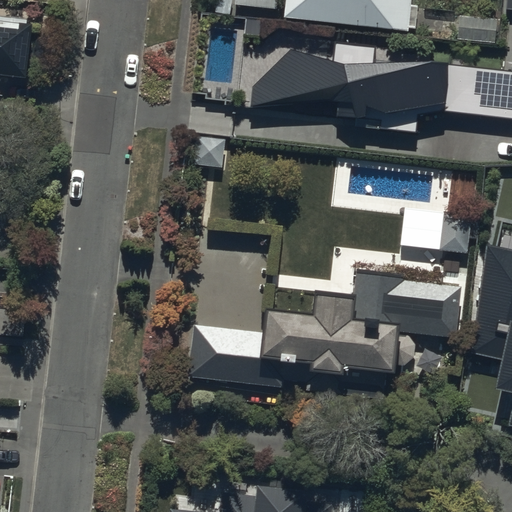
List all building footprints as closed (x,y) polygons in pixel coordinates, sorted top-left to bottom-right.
[(310,0),(332,1),(330,22),(416,28),(417,5),(410,5),(410,0),(310,0)] [(496,16),(459,13),(457,37),(494,40),(496,16)] [(0,70),(27,74),(33,19),(0,15),(0,70)] [(375,46),(334,41),(331,60),(291,49),(252,87),(249,107),(356,119),(355,127),(415,134),(418,115),(444,110),(511,118),(511,70),(433,61),(373,63),(375,46)] [(496,117),(449,114),(447,153),(493,155),(496,117)] [(464,216),(441,214),(439,248),(462,250),(464,216)] [(511,250),(488,245),(472,352),(503,359),(497,388),(511,391),(511,409),(508,425),(511,425),(511,250)] [(186,373),(302,384),(304,364),(345,368),(345,362),(385,366),(392,366),(392,363),(411,364),(414,332),(454,336),(459,280),(355,271),(353,289),(312,285),(309,309),(264,305),(262,328),(191,322),(186,373)] [(169,503),(167,511),(330,511),(333,489),(217,474),(213,500),(175,495),(174,504),(169,503)]
